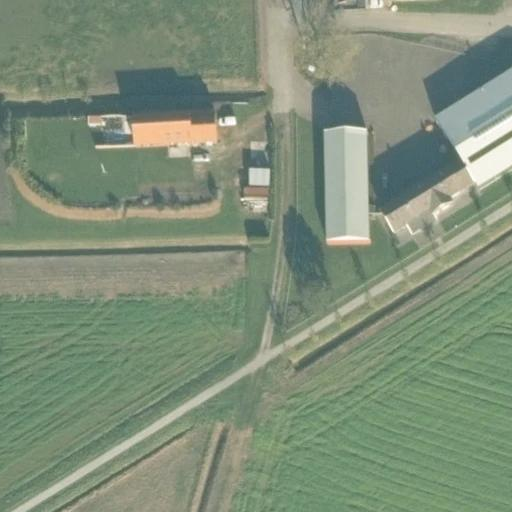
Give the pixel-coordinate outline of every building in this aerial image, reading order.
[(511,76),(436,124),(462,166),(475,187),(478,193),(511,171),(511,76)] [(489,76),(470,88),(475,95),(494,83),(489,76)] [(136,148),(136,149),(216,145),(214,116),(135,120),(136,148)] [(327,247),(370,246),(368,136),(325,137),(327,247)] [(225,149),(226,186),(249,185),(250,200),(272,199),(271,172),(254,173),(253,148),(225,149)] [(185,170),(217,169),(217,155),(185,155),(185,170)] [(430,214),(434,219),(452,208),(449,203),(475,187),(462,166),(381,216),(394,237),(407,229),(430,214)]
